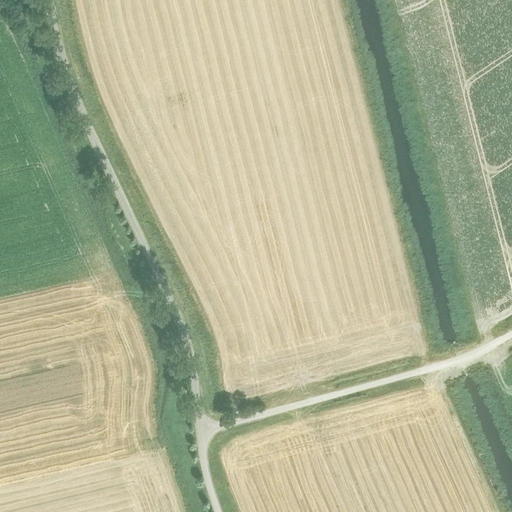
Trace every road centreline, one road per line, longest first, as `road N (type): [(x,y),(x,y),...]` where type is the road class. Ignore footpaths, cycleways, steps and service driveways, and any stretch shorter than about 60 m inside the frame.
road 1 (unclassified): [(198,429),(186,340),(78,106),(48,0)]
road 2 (unclassified): [(198,429),(445,363),(511,333)]
